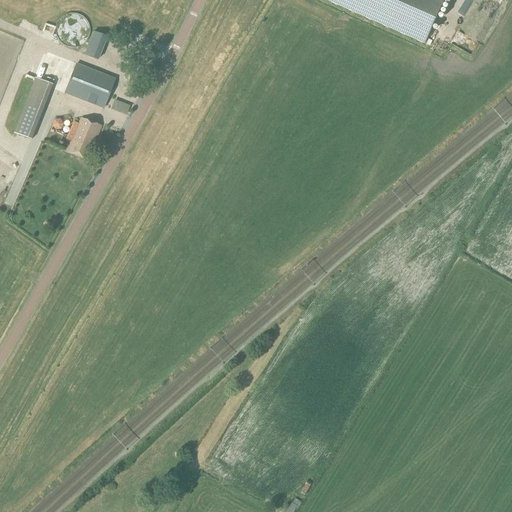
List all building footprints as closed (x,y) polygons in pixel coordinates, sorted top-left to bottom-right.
[(444,0),(330,0),(426,43),(444,0)] [(56,29),(55,30),(55,32),(56,33),(56,35),(56,36),(57,37),(57,39),(58,40),(59,41),(60,42),(61,43),(62,44),(64,45),(65,46),(66,46),(68,47),(69,47),(71,47),(72,48),(74,47),(75,47),(76,47),(78,47),(79,46),(81,45),(82,45),(83,44),(84,43),(85,42),(86,40),(87,39),(88,38),(88,36),(89,35),(89,34),(89,32),(89,31),(89,29),(89,28),(89,26),(88,25),(87,23),(87,22),(86,21),(85,20),(84,19),(83,18),(82,17),(80,16),(79,15),(78,15),(76,14),(75,14),(73,14),(72,14),(70,14),(69,14),(68,15),(66,15),(65,16),(64,16),(62,17),(61,18),(60,19),(59,20),(58,22),(57,23),(57,24),(56,26),(56,27),(56,29)] [(85,60),(94,63),(102,43),(93,40),(85,60)] [(76,63),(69,79),(64,93),(63,94),(103,109),(115,79),(76,63)] [(31,140),(52,87),(34,80),(14,133),(31,140)] [(88,160),(101,127),(81,119),(66,152),(88,160)] [(166,175),(169,165),(140,155),(136,164),(166,175)] [(307,482),(301,492),(306,495),(311,485),(311,484),(307,482)] [(292,503),(286,511),(293,511),(296,509),(297,510),(301,503),(295,499),(293,503),(292,503)]
